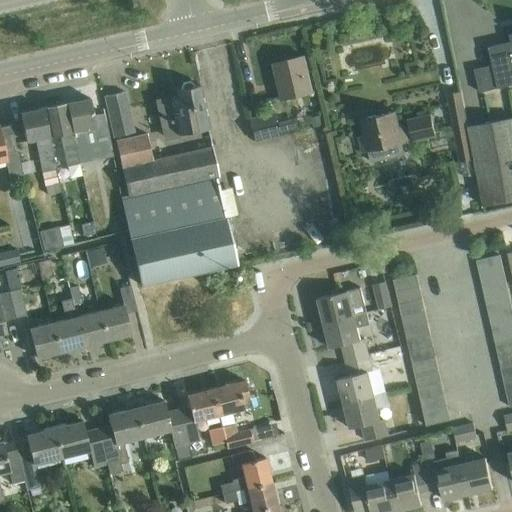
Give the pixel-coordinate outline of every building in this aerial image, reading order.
[(511,84),(511,32),(510,33),(511,41),(489,46),(493,65),(474,69),(479,92),(511,84)] [(274,64),(282,100),(313,93),(305,57),(274,64)] [(184,83),(181,89),(177,90),(179,97),(158,101),(166,138),(208,128),(198,85),(196,86),(190,81),(184,83)] [(105,96),(114,137),(115,137),(120,136),(134,133),(125,92),(105,96)] [(447,98),(460,166),(473,163),(459,95),(447,98)] [(90,99),(66,103),(78,160),(112,152),(104,117),(94,119),(90,99)] [(66,103),(44,108),(51,136),(61,134),(67,166),(79,163),(78,160),(66,103)] [(51,136),(44,108),(20,113),(26,141),(36,139),(42,171),(57,168),(51,136)] [(401,156),(403,151),(401,143),(409,142),(408,137),(413,135),(414,141),(436,136),(431,113),(409,118),(412,129),(406,130),(405,125),(398,127),(395,111),(361,119),(365,136),(359,137),(363,153),(370,151),(372,158),(376,161),(401,156)] [(511,117),(469,126),(484,206),(511,200),(511,117)] [(0,162),(7,161),(11,178),(24,174),(12,124),(0,127),(0,162)] [(235,198),(222,201),(216,176),(218,176),(212,147),(152,161),(146,134),(121,140),(120,136),(115,137),(128,194),(121,196),(141,284),(235,262),(225,217),(238,214),(235,198)] [(82,170),(89,200),(104,197),(97,167),(82,170)] [(107,202),(111,221),(123,218),(119,200),(107,202)] [(319,239),(331,232),(321,215),(309,222),(319,239)] [(40,232),(44,251),(64,246),(59,227),(40,232)] [(105,237),(75,249),(81,263),(110,250),(105,237)] [(0,267),(21,262),(18,248),(0,252),(0,267)] [(476,261),(479,273),(502,267),(500,256),(476,261)] [(38,262),(43,280),(54,277),(50,259),(38,262)] [(479,273),(482,285),(505,279),(502,267),(479,273)] [(393,280),(396,293),(419,287),(416,275),(393,280)] [(482,285),(484,297),(508,291),(505,279),(482,285)] [(373,286),(379,310),(391,307),(385,283),(373,286)] [(123,306),(100,312),(107,341),(131,335),(126,315),(137,312),(131,287),(119,290),(123,306)] [(396,293),(399,305),(422,300),(419,287),(396,293)] [(70,290),(74,307),(82,305),(78,288),(70,290)] [(21,289),(9,292),(16,319),(27,316),(21,289)] [(324,324),(354,316),(366,313),(360,289),(348,291),(318,299),(324,324)] [(484,297),(487,309),(510,303),(508,291),(484,297)] [(0,305),(0,307),(0,306),(0,335),(7,334),(4,321),(16,319),(9,292),(0,293),(0,305)] [(66,321),(54,324),(61,353),(84,347),(76,318),(72,299),(61,302),(66,321)] [(399,305),(402,317),(425,312),(422,300),(399,305)] [(487,309),(490,321),(511,315),(511,310),(510,303),(487,309)] [(100,312),(76,318),(84,347),(107,341),(100,312)] [(402,317),(405,329),(428,324),(425,312),(402,317)] [(342,346),(345,361),(368,356),(364,340),(360,341),(357,327),(368,324),(366,313),(354,316),(324,324),(330,349),(342,346)] [(511,315),(490,321),(493,333),(511,328),(511,315)] [(61,353),(54,324),(30,330),(37,359),(61,353)] [(405,329),(407,340),(430,335),(428,324),(405,329)] [(511,328),(493,333),(496,345),(511,340),(511,328)] [(407,340),(410,352),(433,347),(430,335),(407,340)] [(511,340),(496,345),(498,357),(511,353),(511,340)] [(410,352),(413,364),(435,358),(433,347),(410,352)] [(511,353),(498,357),(501,370),(511,367),(511,353)] [(338,379),(344,404),(374,397),(368,373),(372,372),(368,356),(345,361),(349,377),(338,379)] [(413,364),(416,376),(438,371),(435,358),(413,364)] [(511,367),(501,370),(504,382),(511,380),(511,367)] [(416,376),(418,389),(441,383),(438,371),(416,376)] [(245,380),(212,389),(219,415),(245,408),(243,399),(250,397),(245,380)] [(418,389),(421,401),(444,396),(441,383),(418,389)] [(190,407),(180,410),(187,437),(198,434),(195,421),(219,415),(212,389),(187,395),(190,407)] [(374,397),(344,404),(350,429),(362,426),(366,442),(388,436),(384,420),(380,421),(377,409),(389,406),(386,394),(374,397)] [(421,401),(424,414),(447,408),(444,396),(421,401)] [(164,401),(136,408),(143,437),(171,430),(178,460),(191,456),(187,437),(180,410),(167,413),(164,401)] [(110,427),(97,430),(106,465),(108,464),(110,474),(123,470),(121,463),(129,461),(124,442),(143,437),(136,408),(108,415),(110,427)] [(450,422),(447,408),(424,414),(427,427),(450,422)] [(82,422),(54,429),(61,458),(90,451),(94,468),(106,465),(97,430),(85,433),(82,422)] [(237,433),(235,423),(221,426),(225,442),(227,448),(253,442),(250,429),(237,433)] [(453,428),(456,443),(477,438),(474,423),(453,428)] [(213,446),(225,442),(221,426),(209,429),(213,446)] [(29,447),(16,451),(24,481),(26,491),(30,491),(31,496),(41,493),(34,465),(61,458),(54,429),(26,436),(29,447)] [(2,442),(0,442),(0,504),(3,504),(2,498),(4,498),(0,482),(0,473),(8,471),(12,484),(24,481),(16,451),(5,454),(2,442)] [(234,481),(221,484),(223,493),(236,490),(247,488),(272,482),(266,457),(254,460),(252,450),(231,455),(233,466),(241,464),(245,476),(233,479),(234,481)] [(459,455),(461,464),(468,494),(493,489),(486,459),(474,462),(472,452),(459,455)] [(435,461),(424,464),(430,491),(441,489),(444,500),(468,494),(461,464),(437,470),(435,461)] [(415,475),(391,481),(398,511),(422,505),(419,494),(430,491),(424,464),(413,466),(415,475)] [(392,511),(398,511),(391,481),(367,486),(365,476),(349,480),(355,509),(370,506),(371,511),(392,511)] [(251,501),(253,511),(255,511),(278,506),(272,482),(247,488),(236,490),(223,493),(225,503),(238,500),(239,504),(251,501)]
